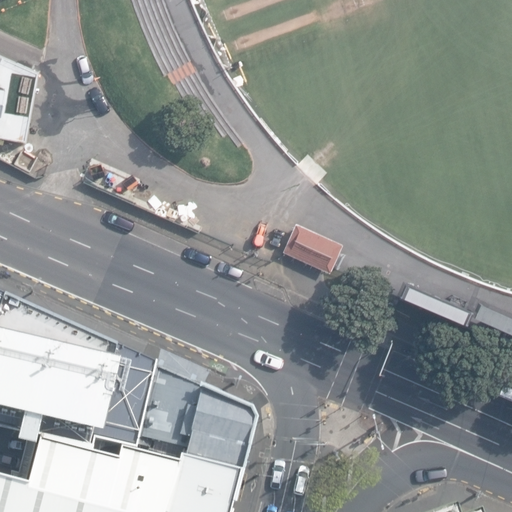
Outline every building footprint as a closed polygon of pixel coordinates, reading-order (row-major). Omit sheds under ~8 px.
[(0,138),(27,143),(40,74),(0,56),(0,138)] [(333,269),(343,244),(319,233),(297,223),(285,248),(283,252),(286,253),(306,262),(331,274),(333,269)] [(467,309),(401,283),(391,307),(457,333),(467,309)] [(139,445),(158,363),(0,290),(0,427),(21,432),(19,440),(37,444),(39,437),(42,438),(94,451),(96,439),(138,449),(139,445)] [(511,313),(482,299),(470,321),(511,341),(511,313)] [(153,439),(188,448),(191,438),(180,435),(188,405),(198,407),(203,383),(158,363),(139,445),(151,448),(153,439)] [(188,448),(187,455),(245,471),(259,417),(254,405),(203,383),(198,407),(188,405),(180,435),(191,438),(188,448)] [(0,511),(234,511),(245,471),(187,455),(182,453),(180,461),(123,446),(120,458),(94,451),(42,438),(30,483),(0,474),(0,511)] [(485,511),(483,508),(470,511),(462,511),(459,502),(429,511),(485,511)]
